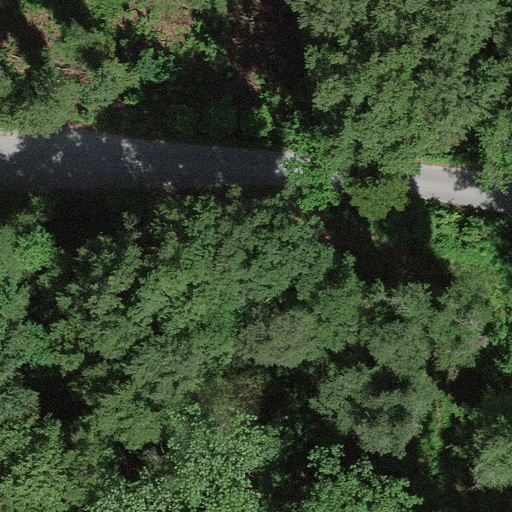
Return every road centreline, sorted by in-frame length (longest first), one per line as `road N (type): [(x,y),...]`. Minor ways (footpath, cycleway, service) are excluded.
road 1 (unclassified): [(0,155),(511,192)]
road 2 (track): [(197,166),(234,197),(414,300),(431,329),(439,448),(453,511)]
